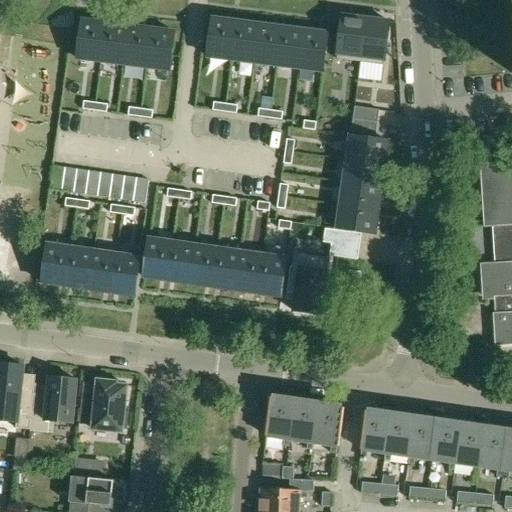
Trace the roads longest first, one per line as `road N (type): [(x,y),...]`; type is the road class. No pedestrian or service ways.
road 1 (unclassified): [(403,391),(429,193),(421,0)]
road 2 (residential): [(166,360),(0,335)]
road 3 (residential): [(403,391),(246,369)]
road 4 (residential): [(152,511),(166,360)]
road 5 (residential): [(238,511),(246,369)]
